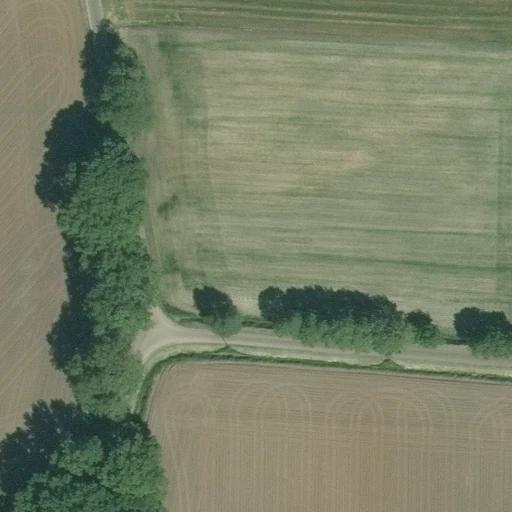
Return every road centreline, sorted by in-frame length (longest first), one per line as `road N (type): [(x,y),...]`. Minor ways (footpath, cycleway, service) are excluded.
road 1 (residential): [(140,335),(511,359)]
road 2 (residential): [(88,0),(140,335)]
road 3 (residential): [(140,335),(102,511)]
